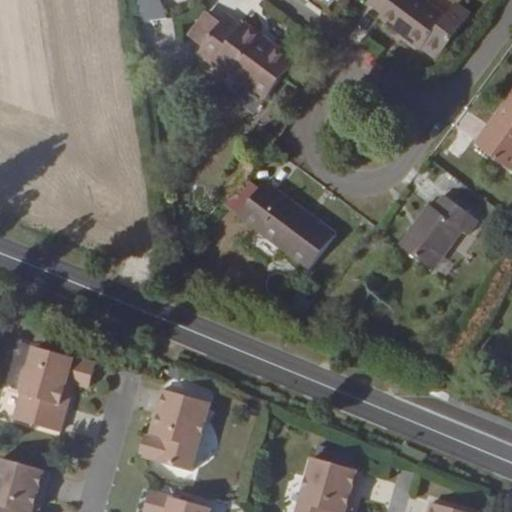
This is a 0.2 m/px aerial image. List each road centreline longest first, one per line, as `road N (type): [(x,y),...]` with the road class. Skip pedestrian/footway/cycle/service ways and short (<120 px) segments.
road 1 (tertiary): [(511,462),(0,249)]
road 2 (residential): [(366,51),(307,127),(384,189),(453,100)]
road 3 (residential): [(91,511),(122,392)]
